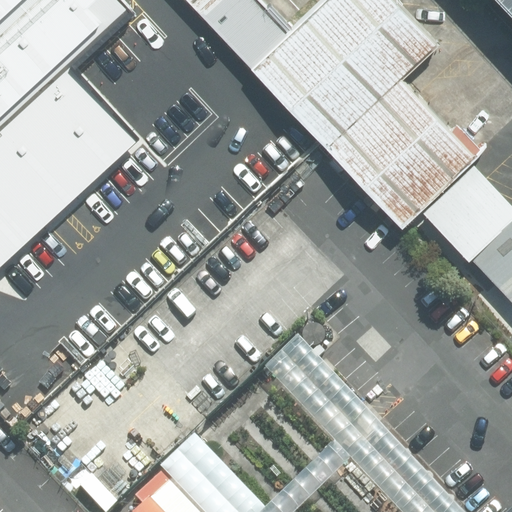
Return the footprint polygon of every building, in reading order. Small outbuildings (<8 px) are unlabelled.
[(130,21),(111,0),(0,0),(0,138),(23,118),(130,21)] [(178,0),(244,69),(281,35),(247,0),(178,0)] [(428,47),(384,0),(318,0),(281,35),(244,69),(243,70),(318,150),(394,79),(428,47)] [(394,79),(318,150),(392,229),(412,209),(464,161),(468,158),(394,79)] [(23,118),(0,138),(0,265),(86,187),(23,118)] [(511,307),(511,208),(510,210),(464,161),(412,209),(460,261),(464,258),(511,307)] [(194,511),(154,468),(108,511),(194,511)]
